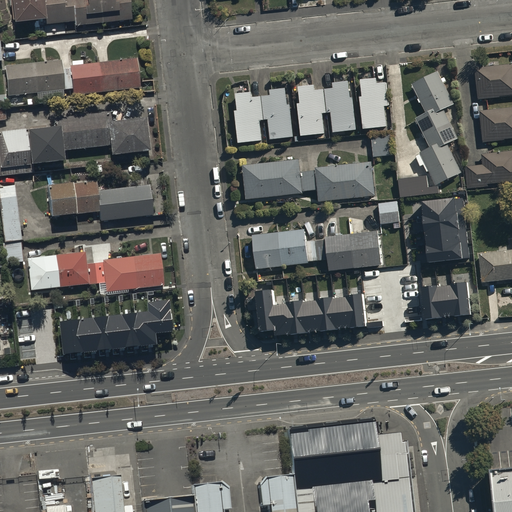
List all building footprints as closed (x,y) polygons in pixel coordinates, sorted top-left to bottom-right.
[(7,0),(10,23),(38,20),(39,27),(73,23),(70,0),(7,0)] [(70,0),(73,27),(130,21),(127,0),(70,0)] [(135,61),(69,68),(72,97),(138,90),(135,61)] [(59,62),(2,68),(5,98),(62,91),(59,62)] [(511,64),(474,68),(477,99),(511,95),(511,64)] [(438,71),(410,84),(424,114),(452,101),(438,71)] [(374,78),(358,80),(360,97),(358,97),(361,129),(385,127),(382,106),(387,105),(384,81),(375,82),(374,78)] [(350,99),(348,82),(333,84),(333,88),(327,89),(324,89),(327,113),(330,112),(332,133),(353,130),(356,130),(352,98),(350,99)] [(313,86),(297,88),(299,105),(296,105),(300,138),(323,135),(321,114),(325,114),(322,90),(313,91),(313,86)] [(287,106),(285,89),(270,91),(271,96),(264,96),(261,97),(264,120),(267,120),(270,140),(291,138),(293,138),(290,106),(287,106)] [(250,93),(235,95),(236,112),(234,112),(237,144),(261,142),(259,120),(263,120),(260,96),(251,97),(250,93)] [(442,106),(415,118),(428,147),(455,135),(442,106)] [(511,107),(479,111),(482,142),(511,138),(511,107)] [(107,114),(58,119),(62,152),(110,147),(108,123),(107,114)] [(144,119),(108,123),(110,147),(111,156),(148,152),(144,119)] [(59,128),(24,132),(27,165),(62,162),(59,128)] [(24,132),(0,134),(0,168),(27,166),(24,132)] [(392,134),(373,136),(374,157),(394,155),(392,134)] [(445,140),(420,152),(436,187),(461,175),(445,140)] [(511,151),(481,154),(482,165),(465,167),(467,187),(468,189),(487,187),(487,185),(511,182),(511,151)] [(299,160),(242,166),(245,200),(302,194),(302,191),(317,189),(318,202),(373,196),(369,162),(300,169),(299,160)] [(427,177),(400,180),(403,205),(425,203),(424,197),(440,196),(439,187),(428,188),(427,177)] [(95,182),(43,187),(47,218),(98,213),(95,182)] [(3,242),(5,264),(23,262),(15,186),(0,187),(0,201),(4,242),(3,242)] [(147,187),(96,193),(100,222),(150,216),(147,187)] [(423,204),(429,264),(464,260),(457,200),(423,204)] [(399,201),(380,202),(381,224),(400,223),(399,201)] [(419,213),(404,214),(404,234),(420,234),(419,213)] [(304,230),(252,235),(256,269),(308,264),(307,261),(325,259),(327,271),(379,265),(376,233),(305,240),(304,230)] [(511,247),(511,251),(479,255),(481,283),(511,280),(511,236),(511,237),(511,247)] [(83,253),(24,259),(28,290),(86,284),(83,253)] [(157,255),(100,261),(104,293),(161,287),(157,255)] [(423,289),(426,321),(473,316),(469,284),(423,289)] [(279,338),(365,327),(361,299),(274,309),(272,293),(258,295),(263,334),(279,332),(279,338)] [(148,311),(59,321),(62,355),(157,344),(156,333),(172,332),(169,300),(147,303),(148,311)] [(294,511),(411,511),(404,432),(373,435),(372,423),(286,432),(294,511)] [(511,511),(511,467),(489,470),(493,511),(511,511)] [(139,500),(140,511),(292,511),(289,474),(259,477),(262,511),(217,511),(215,481),(187,484),(188,495),(139,500)] [(120,511),(118,476),(90,478),(92,511),(120,511)]
